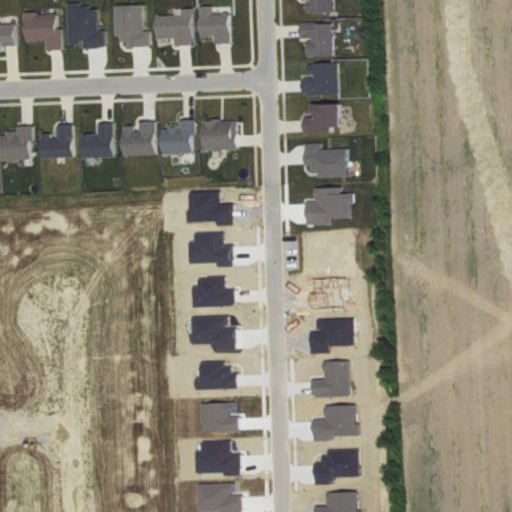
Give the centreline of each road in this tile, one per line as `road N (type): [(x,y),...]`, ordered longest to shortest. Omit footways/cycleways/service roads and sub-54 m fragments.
road 1 (residential): [(273,184),(280,511)]
road 2 (residential): [(269,77),(0,85)]
road 3 (residential): [(265,0),(273,184)]
